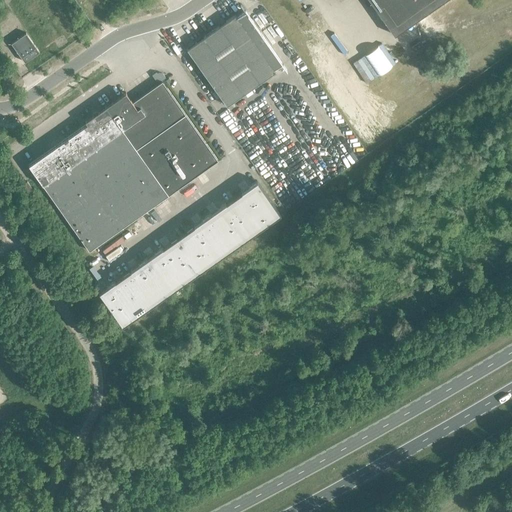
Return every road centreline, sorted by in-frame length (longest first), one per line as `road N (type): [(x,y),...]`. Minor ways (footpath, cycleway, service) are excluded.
road 1 (trunk): [(511,352),(227,511)]
road 2 (unclassified): [(43,511),(92,421),(98,378),(12,242)]
road 3 (trunk): [(295,511),(511,393)]
road 4 (unclassified): [(0,110),(112,40),(208,0)]
